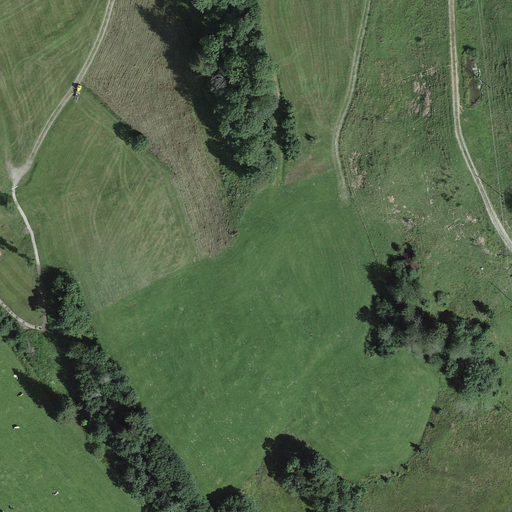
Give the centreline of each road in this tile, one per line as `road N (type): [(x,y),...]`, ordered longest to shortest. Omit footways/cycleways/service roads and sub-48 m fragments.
road 1 (track): [(511,248),(458,147),(452,0)]
road 2 (track): [(16,176),(30,166),(98,47),(112,0)]
